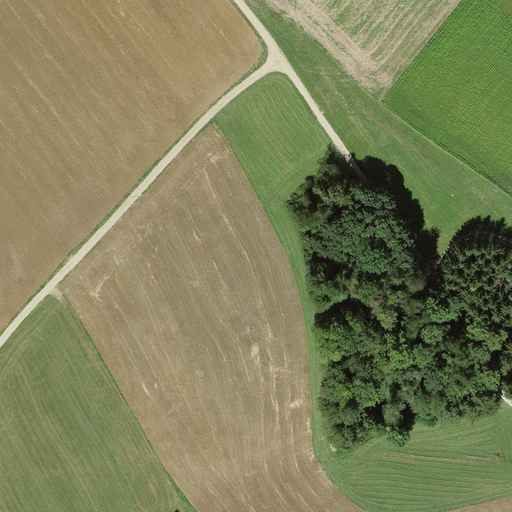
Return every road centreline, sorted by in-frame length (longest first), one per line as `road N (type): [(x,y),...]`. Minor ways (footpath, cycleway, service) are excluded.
road 1 (track): [(0,341),(201,121),(276,58),(422,269),(474,236),(511,249)]
road 2 (track): [(166,482),(45,289)]
road 3 (track): [(511,405),(422,269)]
